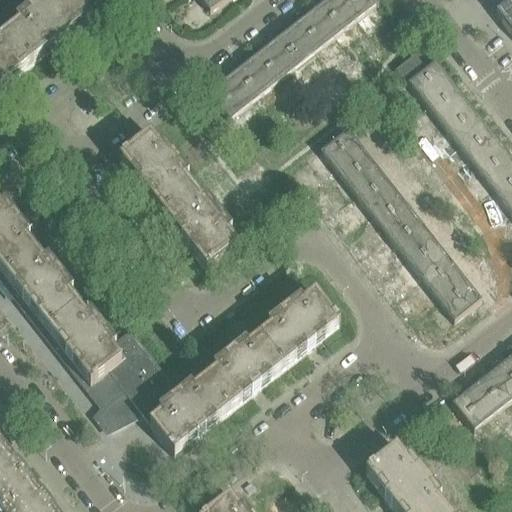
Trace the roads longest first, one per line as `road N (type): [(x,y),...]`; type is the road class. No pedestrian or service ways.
road 1 (residential): [(390,339),(310,237),(196,327),(70,168)]
road 2 (residential): [(189,73),(150,26),(30,119)]
road 3 (residential): [(112,511),(0,370)]
road 4 (residential): [(70,168),(189,73)]
road 5 (residential): [(317,475),(431,389)]
road 6 (residential): [(390,339),(280,428)]
road 7 (residential): [(176,511),(280,428)]
